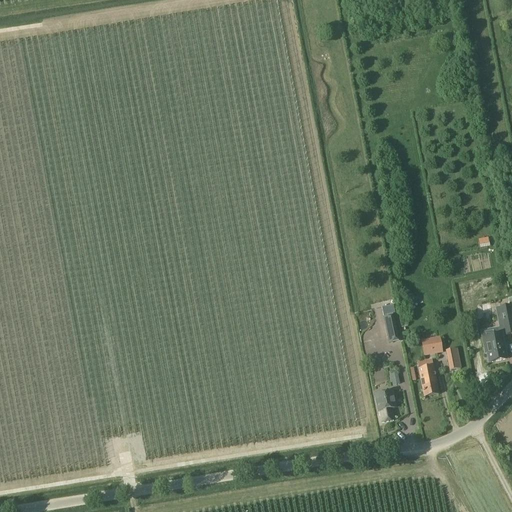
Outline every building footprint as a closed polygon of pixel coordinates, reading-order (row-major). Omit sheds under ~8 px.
[(488,239),(478,241),(479,249),(489,247),(488,239)] [(505,335),(511,334),(511,321),(511,320),(511,319),(511,299),(508,301),(509,307),(496,309),(498,322),(502,321),(505,335)] [(393,306),(382,308),(383,318),(387,337),(401,334),(397,315),(395,315),(393,306)] [(422,340),(424,356),(443,353),(441,344),(456,342),(454,330),(438,332),(439,337),(422,340)] [(489,363),(506,360),(501,336),(486,339),(488,347),(483,348),(485,355),(487,354),(489,363)] [(457,351),(446,353),(450,372),(460,370),(457,351)] [(417,363),(418,371),(423,398),(438,396),(431,360),(417,363)] [(379,412),(382,424),(393,422),(391,410),(395,409),(392,392),(374,396),(377,413),(379,412)]
